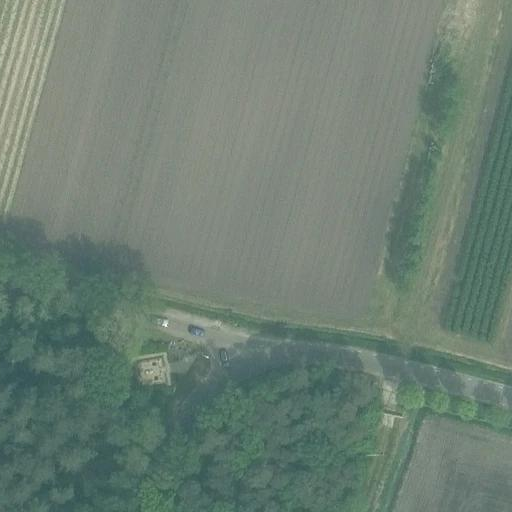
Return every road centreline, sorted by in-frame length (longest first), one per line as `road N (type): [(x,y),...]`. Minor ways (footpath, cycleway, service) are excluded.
road 1 (tertiary): [(511,402),(318,352),(240,363)]
road 2 (unclassified): [(240,363),(205,338),(0,286)]
road 3 (tertiary): [(128,511),(185,412),(240,363)]
